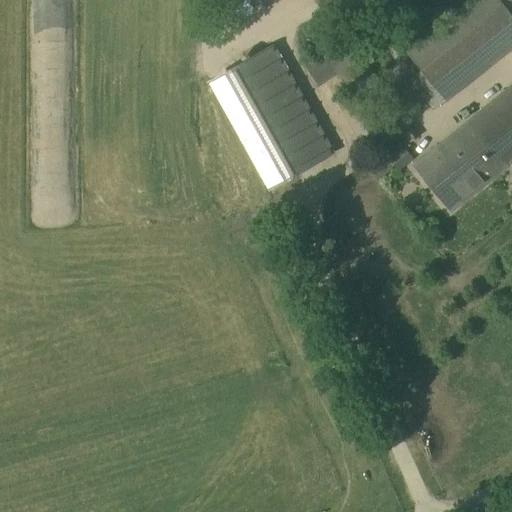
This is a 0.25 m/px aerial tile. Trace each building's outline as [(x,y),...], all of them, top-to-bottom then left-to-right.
[(417,0),(421,5),(430,13),(442,16),(453,14),(463,8),(468,0),(417,0)] [(511,0),(477,0),(464,11),(474,25),(502,3),(511,15),(511,0)] [(511,15),(502,3),(474,25),(464,11),(409,55),(422,71),(446,101),(511,47),(511,15)] [(382,16),(361,30),(375,50),(395,36),(382,16)] [(361,30),(306,66),(320,86),(375,50),(361,30)] [(332,153),(274,48),(211,83),(269,188),(332,153)] [(446,101),(422,71),(410,80),(434,110),(446,101)] [(511,87),(457,131),(495,176),(510,164),(511,165),(511,87)] [(495,177),(457,131),(414,166),(451,212),(495,177)] [(394,167),(411,162),(407,149),(390,155),(394,167)]
